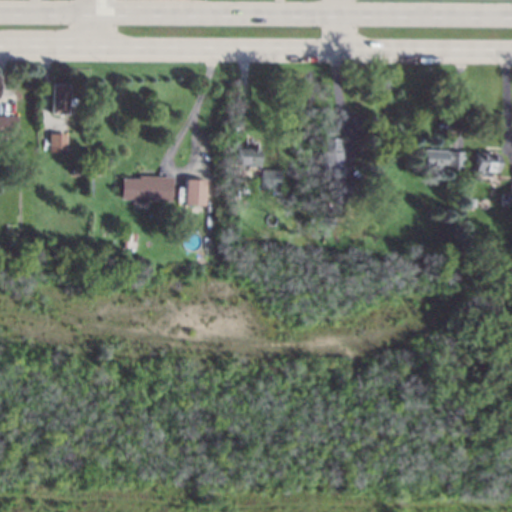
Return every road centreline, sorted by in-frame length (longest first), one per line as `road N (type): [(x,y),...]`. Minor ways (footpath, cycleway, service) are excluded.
road 1 (secondary): [(0,47),(511,52)]
road 2 (secondary): [(511,13),(0,11)]
